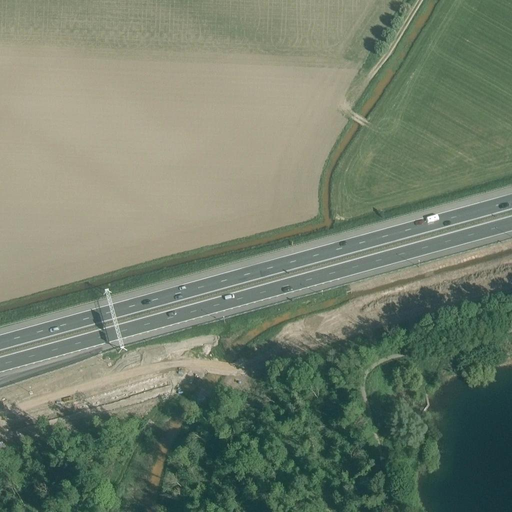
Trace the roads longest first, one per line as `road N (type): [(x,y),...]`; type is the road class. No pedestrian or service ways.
road 1 (motorway): [(0,365),(511,224)]
road 2 (motorway): [(511,200),(0,341)]
road 3 (track): [(367,124),(347,111),(416,0)]
